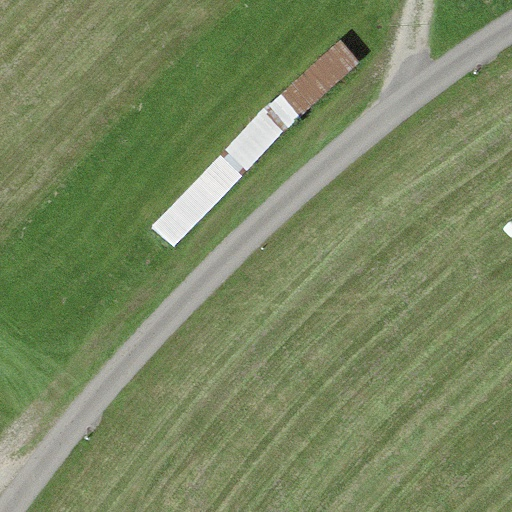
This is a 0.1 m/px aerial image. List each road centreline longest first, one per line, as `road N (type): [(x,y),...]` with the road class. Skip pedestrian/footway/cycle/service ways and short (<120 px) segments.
road 1 (unclassified): [(511,36),(388,120),(196,281),(7,511)]
road 2 (track): [(388,120),(414,0)]
